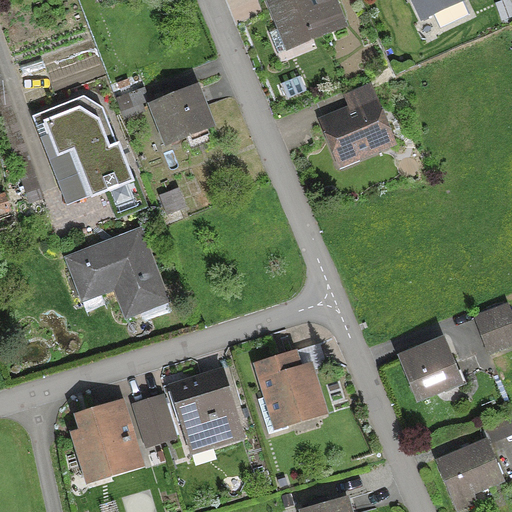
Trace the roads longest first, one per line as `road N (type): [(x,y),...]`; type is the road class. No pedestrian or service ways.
road 1 (residential): [(206,0),(329,302)]
road 2 (residential): [(27,396),(329,302)]
road 3 (residential): [(329,302),(418,511)]
